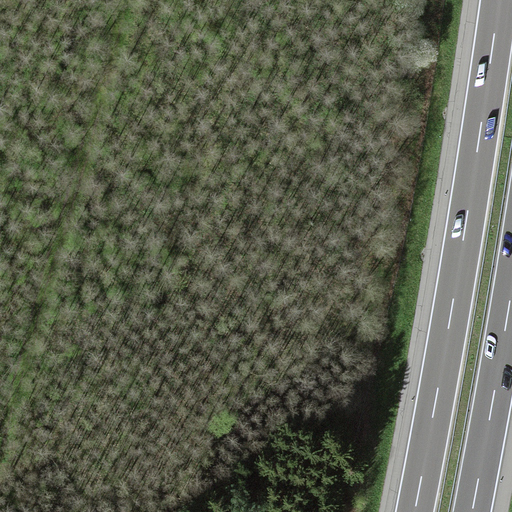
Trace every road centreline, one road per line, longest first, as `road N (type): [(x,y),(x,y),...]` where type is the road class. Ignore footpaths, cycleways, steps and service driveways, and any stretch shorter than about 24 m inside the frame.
road 1 (motorway): [(498,0),(414,511)]
road 2 (track): [(127,0),(0,434)]
road 3 (motorway): [(471,511),(511,287)]
